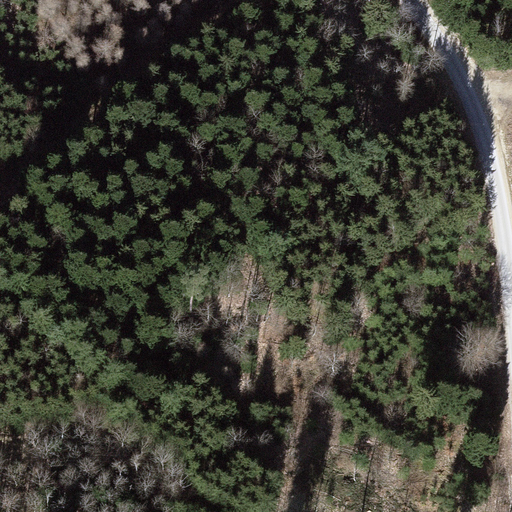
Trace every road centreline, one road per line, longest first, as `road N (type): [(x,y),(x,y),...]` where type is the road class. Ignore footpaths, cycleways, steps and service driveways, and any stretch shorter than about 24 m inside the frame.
road 1 (track): [(234,0),(0,201)]
road 2 (tertiary): [(511,277),(475,106),(411,0)]
